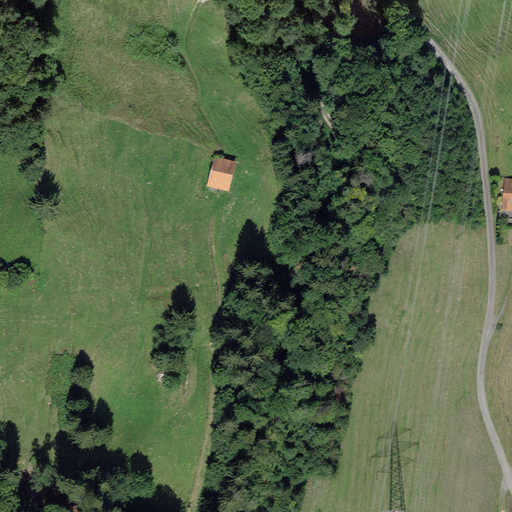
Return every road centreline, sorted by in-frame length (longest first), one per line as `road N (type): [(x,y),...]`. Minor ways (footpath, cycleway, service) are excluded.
road 1 (unclassified): [(511,481),(481,392),(492,265),(476,114),(459,78),(398,0)]
road 2 (track): [(223,0),(380,172),(392,163),(390,69),(373,0)]
road 3 (track): [(233,155),(188,53),(191,23),(205,0)]
